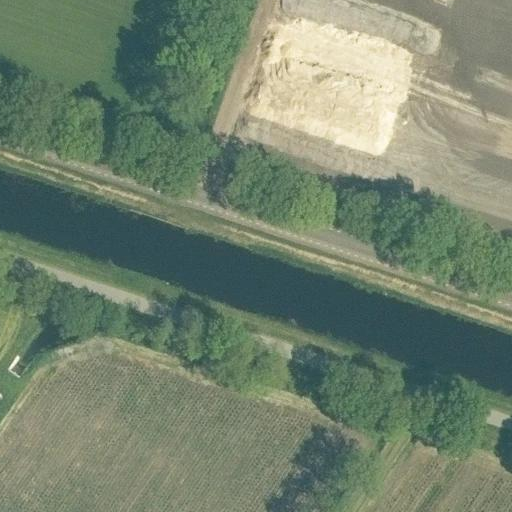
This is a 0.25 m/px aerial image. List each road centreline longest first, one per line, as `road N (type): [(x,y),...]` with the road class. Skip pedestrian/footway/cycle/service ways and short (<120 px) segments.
road 1 (unclassified): [(511,427),(0,261)]
road 2 (tertiary): [(511,298),(0,133)]
road 3 (track): [(269,0),(191,195)]
road 4 (track): [(351,511),(426,399)]
